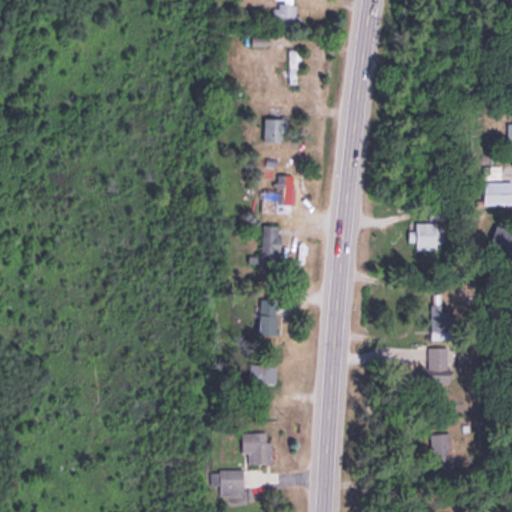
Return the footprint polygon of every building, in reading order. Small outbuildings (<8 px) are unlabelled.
[(294,0),(272,0),(271,22),(294,24),(294,0)] [(287,81),(297,81),(297,48),(287,48),(287,81)] [(282,141),(282,131),(286,131),(286,116),(262,116),(262,141),(282,141)] [(293,173),(275,173),(275,189),(259,189),(259,211),(276,211),(276,202),(293,203),(293,173)] [(482,203),(511,203),(511,180),(482,180),(482,203)] [(436,244),(436,220),(410,220),(410,244),(436,244)] [(259,266),(278,266),(279,224),(260,223),(259,266)] [(511,251),(511,227),(494,223),(488,245),(511,251)] [(257,333),(276,333),(276,297),(257,297),(257,333)] [(427,367),(446,367),(446,346),(427,346),(427,367)] [(275,363),(248,363),(248,382),(275,382),(275,363)] [(241,450),(247,450),(247,461),(271,461),(271,439),(265,439),(265,430),(241,430),(241,450)] [(451,454),(449,431),(430,432),(432,456),(451,454)] [(210,471),(210,480),(218,480),(218,493),(243,493),(243,466),(217,466),(217,471),(210,471)]
